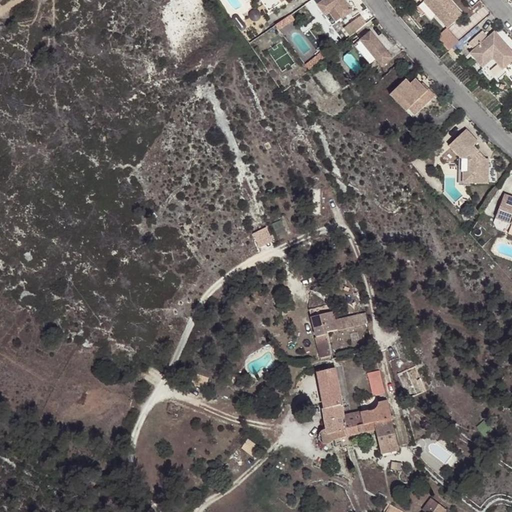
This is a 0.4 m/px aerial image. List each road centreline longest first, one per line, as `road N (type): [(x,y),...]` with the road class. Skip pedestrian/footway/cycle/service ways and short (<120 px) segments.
road 1 (track): [(163,511),(134,465),(133,431),(208,292),(231,271),(327,228),(353,237),(404,441)]
road 2 (residential): [(374,0),(404,42),(511,145)]
road 3 (track): [(158,387),(244,421),(288,419)]
road 4 (track): [(195,511),(297,437)]
